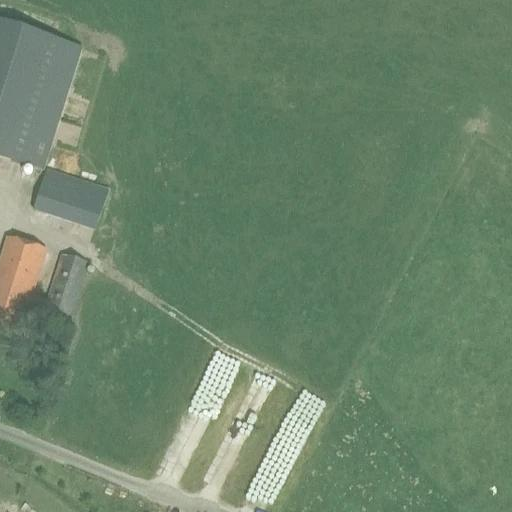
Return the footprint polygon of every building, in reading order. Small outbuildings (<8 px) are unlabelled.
[(0,159),(42,173),(81,51),(0,24),(0,159)] [(109,193),(48,172),(34,211),(50,216),(51,215),(96,231),(109,193)] [(30,298),(45,251),(7,240),(0,262),(0,339),(16,345),(27,308),(44,313),(43,316),(70,324),(88,267),(61,259),(47,304),(30,298)] [(263,326),(291,340),(297,328),(269,314),(263,326)] [(251,494),(251,504),(272,503),(271,494),(251,494)]
